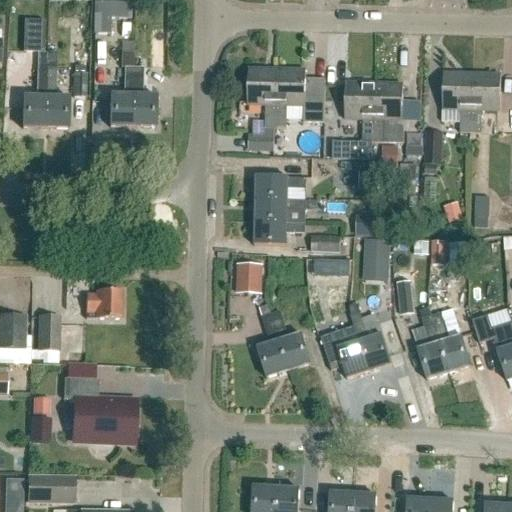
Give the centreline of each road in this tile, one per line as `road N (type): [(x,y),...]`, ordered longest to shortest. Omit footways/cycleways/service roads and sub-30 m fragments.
road 1 (residential): [(192,430),(511,447)]
road 2 (residential): [(511,26),(201,19)]
road 3 (residential): [(198,186),(139,201),(0,199)]
road 4 (residential): [(0,271),(196,276)]
road 5 (residential): [(198,186),(201,19)]
road 6 (residential): [(192,430),(196,276)]
